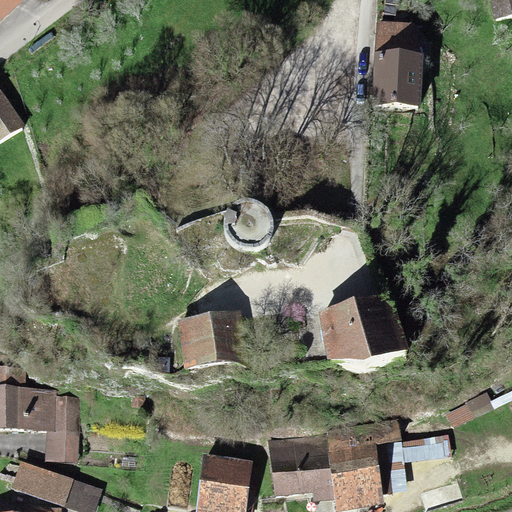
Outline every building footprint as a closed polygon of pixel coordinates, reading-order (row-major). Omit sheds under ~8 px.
[(0,0),(0,20),(23,0),(0,0)] [(511,0),(490,0),(494,28),(511,26),(511,0)] [(421,33),(377,30),(374,109),(417,111),(421,33)] [(0,88),(0,144),(26,127),(0,88)] [(226,248),(228,238),(226,229),(221,221),(214,215),(206,211),(196,210),(187,213),(180,218),(174,225),(171,234),(171,243),(174,252),(179,259),(187,265),(196,267),(206,266),(214,263),(222,256),(226,248)] [(368,305),(301,321),(316,383),(383,367),(368,305)] [(226,319),(168,326),(174,377),(232,370),(226,319)] [(27,377),(0,376),(0,434),(73,435),(74,397),(27,396),(27,377)] [(331,442),(271,446),(274,500),(336,497),(337,511),(381,509),(379,468),(403,467),(401,429),(330,432),(331,442)] [(246,511),(252,471),(208,465),(201,511),(246,511)] [(93,511),(98,497),(20,472),(13,494),(68,511),(93,511)]
